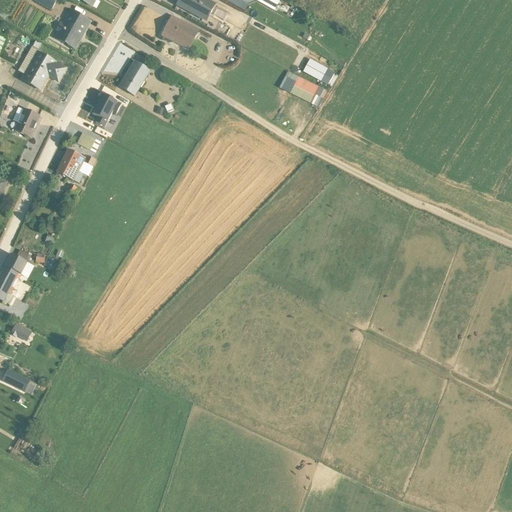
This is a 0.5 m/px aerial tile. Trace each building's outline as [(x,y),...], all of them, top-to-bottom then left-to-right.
[(51,12),(57,0),(34,0),(33,2),(51,12)] [(200,25),(215,34),(221,24),(209,17),(215,7),(202,0),(183,0),(182,1),(180,0),(176,7),(202,21),(200,25)] [(247,0),(226,0),(246,10),(250,2),(247,0)] [(258,0),(258,2),(277,11),(281,0),(258,0)] [(57,33),(53,40),(75,52),(91,23),(69,10),(61,24),(60,24),(56,25),(54,28),(55,32),(57,33)] [(171,19),(162,37),(172,42),(173,40),(189,48),(198,32),(171,19)] [(48,79),(58,85),(67,70),(66,69),(38,53),(39,52),(31,48),(17,72),(23,76),(20,81),(40,93),(48,79)] [(304,72),(322,82),(330,69),(312,59),(304,72)] [(135,63),(119,88),(133,97),(149,72),(135,63)] [(318,85),(305,78),(300,87),(314,94),(318,85)] [(95,124),(104,129),(112,115),(115,116),(121,106),(112,102),(113,100),(100,93),(96,101),(98,103),(92,116),(97,119),(95,124)] [(30,139),(40,117),(23,110),(23,111),(18,109),(12,122),(17,124),(13,132),(30,139)] [(101,144),(82,134),(76,146),(95,155),(101,144)] [(30,170),(31,166),(23,163),(26,157),(34,160),(40,149),(28,144),(18,165),(30,170)] [(85,160),(68,151),(56,174),(78,185),(83,175),(79,173),(85,160)] [(96,161),(91,158),(87,165),(92,168),(96,161)] [(70,186),(67,193),(73,196),(77,189),(70,186)] [(45,256),(36,254),(35,263),(43,265),(45,256)] [(21,277),(27,264),(10,256),(0,275),(0,302),(3,304),(11,289),(13,290),(20,276),(21,277)] [(47,258),(43,267),(52,271),(56,263),(47,258)] [(63,265),(58,263),(55,270),(60,273),(63,265)] [(13,328),(4,346),(17,353),(26,335),(13,328)] [(24,393),(29,382),(7,372),(2,382),(24,393)] [(38,460),(43,449),(20,438),(15,449),(38,460)]
